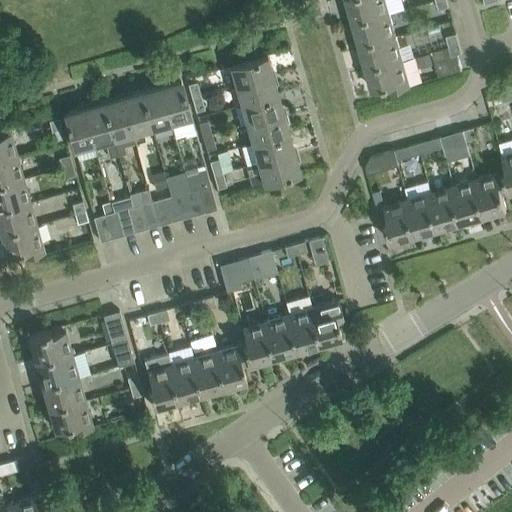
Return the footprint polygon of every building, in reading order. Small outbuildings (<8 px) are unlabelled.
[(390,14),(386,0),(347,0),(353,20),(369,16),(370,20),(390,14)] [(449,5),(447,0),(435,0),(438,8),(449,5)] [(397,38),(390,14),(370,20),(369,16),(353,20),(360,43),(376,39),(377,43),(397,38)] [(427,37),(450,28),(445,15),(422,24),(427,37)] [(446,34),(448,44),(459,41),(456,31),(446,34)] [(298,36),(280,42),(286,60),(304,54),(298,36)] [(403,60),(397,38),(377,43),(376,39),(360,43),(366,66),(382,62),(383,66),(403,60)] [(458,53),(462,51),(459,41),(448,44),(449,47),(432,52),(438,75),(462,68),(458,53)] [(429,52),(418,55),(420,65),(432,61),(429,52)] [(229,64),(235,83),(273,73),(267,53),(229,64)] [(410,84),(403,60),(383,66),(382,62),(366,66),(372,87),(388,83),(390,90),(410,84)] [(278,92),(273,73),(235,83),(240,102),(278,92)] [(180,77),(160,83),(171,120),(191,115),(180,77)] [(188,82),(191,96),(201,93),(197,80),(188,82)] [(171,120),(160,83),(141,88),(152,126),(171,120)] [(511,98),(509,87),(493,92),(495,102),(502,101),(511,98)] [(141,88),(122,94),(132,131),(152,126),(141,88)] [(283,112),(278,92),(240,102),(246,122),(283,112)] [(204,107),(201,93),(191,96),(195,110),(204,107)] [(122,94),(102,99),(118,152),(125,150),(123,143),(135,140),(132,131),(122,94)] [(102,99),(83,104),(94,142),(105,139),(109,155),(118,152),(102,99)] [(94,142),(83,104),(63,110),(74,148),(94,142)] [(289,131),(283,112),(246,122),(251,141),(289,131)] [(59,116),(48,119),(51,128),(62,126),(59,116)] [(207,118),(198,121),(202,134),(211,132),(207,118)] [(473,125),(463,128),(466,139),(476,136),(473,125)] [(466,139),(463,128),(453,131),(456,142),(466,139)] [(0,153),(1,154),(2,158),(16,154),(9,130),(0,132),(0,153)] [(294,150),(289,131),(251,141),(257,161),(294,150)] [(215,146),(211,132),(202,134),(206,148),(215,146)] [(440,135),(416,142),(419,152),(443,146),(440,135)] [(416,142),(407,144),(394,148),(397,158),(419,152),(416,142)] [(371,155),(365,165),(366,167),(367,172),(398,163),(397,158),(394,148),(381,152),(371,155)] [(300,170),(294,150),(257,161),(262,180),(300,170)] [(511,189),(511,150),(501,154),(505,169),(502,170),(508,189),(508,190),(511,189)] [(23,176),(16,154),(2,158),(1,154),(0,153),(0,178),(7,177),(8,180),(23,176)] [(59,156),(62,166),(72,163),(69,153),(59,156)] [(213,173),(222,170),(218,157),(209,159),(213,173)] [(75,173),(72,163),(62,166),(64,176),(75,173)] [(206,171),(198,173),(197,167),(185,171),(190,188),(197,186),(204,210),(216,207),(206,171)] [(222,170),(213,173),(217,187),(226,184),(222,170)] [(502,191),(508,189),(502,170),(477,177),(481,192),(477,193),(483,213),(506,207),(502,191)] [(30,200),(23,176),(8,180),(7,177),(0,178),(0,203),(13,200),(15,204),(30,200)] [(483,213),(477,193),(481,192),(477,177),(453,184),(457,199),(454,200),(459,220),(483,213)] [(431,206),(434,205),(430,190),(427,180),(404,187),(407,196),(411,211),(407,212),(413,233),(436,227),(431,206)] [(459,220),(454,200),(457,199),(453,184),(430,190),(434,205),(431,206),(436,227),(459,220)] [(197,186),(190,188),(186,189),(193,213),(204,210),(197,186)] [(130,194),(132,204),(139,202),(151,199),(147,187),(128,192),(129,194),(130,194)] [(186,189),(174,192),(181,217),(193,213),(186,189)] [(181,217),(174,192),(163,195),(170,220),(181,217)] [(130,194),(129,194),(110,199),(113,209),(116,208),(128,205),(132,204),(130,194)] [(163,195),(151,199),(158,223),(170,220),(163,195)] [(413,233),(407,212),(411,211),(407,196),(384,203),(385,205),(377,207),(381,220),(384,219),(390,240),(413,233)] [(151,199),(139,202),(147,226),(158,223),(151,199)] [(36,223),(30,200),(15,204),(13,200),(0,203),(0,228),(20,223),(21,228),(36,223)] [(72,203),(74,212),(85,210),(82,200),(72,203)] [(147,226),(139,202),(132,204),(128,205),(135,230),(147,226)] [(135,230),(128,205),(116,208),(123,233),(135,230)] [(123,233),(116,208),(113,209),(105,212),(112,236),(123,233)] [(87,220),(85,210),(74,212),(77,222),(87,220)] [(112,236),(105,212),(93,215),(100,239),(112,236)] [(44,249),(36,223),(21,228),(20,223),(0,228),(0,231),(6,252),(22,248),(24,255),(44,249)] [(308,238),(314,263),(328,259),(321,234),(308,238)] [(304,239),(294,241),(297,252),(307,249),(304,239)] [(297,252),(294,241),(284,244),(287,255),(297,252)] [(248,255),(251,265),(261,262),(258,252),(248,255)] [(251,265),(248,255),(238,257),(241,268),(251,265)] [(300,302),(323,295),(319,284),(297,291),(300,302)] [(212,293),(203,296),(206,307),(215,304),(212,293)] [(206,307),(203,296),(192,299),(195,310),(206,307)] [(338,297),(312,305),(316,320),(311,321),(317,342),(341,335),(337,319),(343,317),(338,297)] [(317,342),(311,321),(316,320),(312,305),(289,311),(293,327),(289,328),(295,349),(317,342)] [(166,307),(156,309),(159,320),(169,317),(166,307)] [(102,313),(110,341),(126,336),(118,308),(102,313)] [(159,320),(156,309),(146,312),(149,323),(159,320)] [(295,349),(289,328),(293,327),(289,311),(265,318),(270,333),(265,334),(271,355),(295,349)] [(271,355),(265,334),(270,333),(265,318),(243,324),(246,339),(242,341),(247,361),(248,362),(271,355)] [(28,334),(35,359),(55,353),(56,356),(72,351),(65,328),(50,332),(49,328),(28,334)] [(133,360),(126,336),(110,341),(117,364),(133,360)] [(241,362),(247,361),(242,341),(217,348),(221,364),(216,365),(222,385),(246,378),(241,362)] [(222,385),(216,365),(221,364),(217,348),(194,354),(198,370),(193,371),(199,392),(222,385)] [(78,374),(72,351),(56,356),(55,353),(35,359),(41,381),(61,375),(62,379),(78,374)] [(199,392),(193,371),(198,370),(194,354),(170,361),(174,377),(170,378),(176,398),(199,392)] [(176,398),(170,378),(174,377),(170,361),(147,368),(151,383),(147,384),(153,405),(176,398)] [(127,376),(130,386),(140,383),(137,373),(127,376)] [(85,398),(78,374),(62,379),(61,375),(41,381),(48,405),(68,399),(69,402),(85,398)] [(143,392),(140,383),(130,386),(132,396),(143,392)] [(92,424),(85,398),(69,402),(68,399),(48,405),(54,428),(70,423),(72,430),(92,424)] [(13,458),(3,461),(6,471),(16,468),(13,458)] [(45,511),(40,494),(14,501),(17,511),(45,511)] [(206,503),(211,511),(214,511),(222,507),(215,497),(206,503)] [(0,511),(17,511),(14,501),(0,504),(0,511)] [(204,511),(198,502),(190,507),(192,511),(204,511)]
